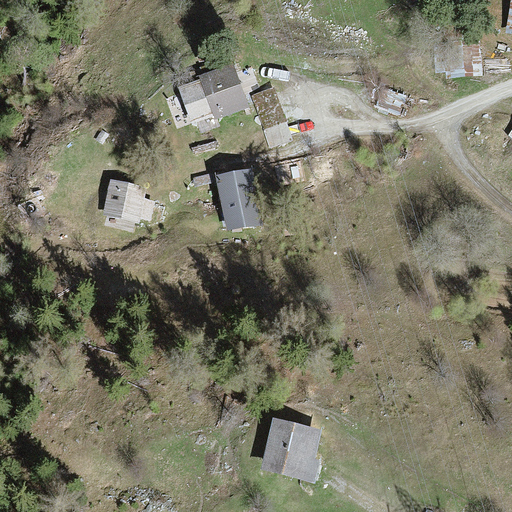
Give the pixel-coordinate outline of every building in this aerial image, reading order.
[(225,68),(168,89),(183,132),(241,111),(225,68)] [(511,131),(501,150),(511,157),(511,131)] [(247,175),(216,183),(228,232),(259,225),(247,175)] [(146,194),(109,186),(102,219),(139,227),(146,194)] [(313,436),(262,426),(251,475),(303,486),(313,436)]
